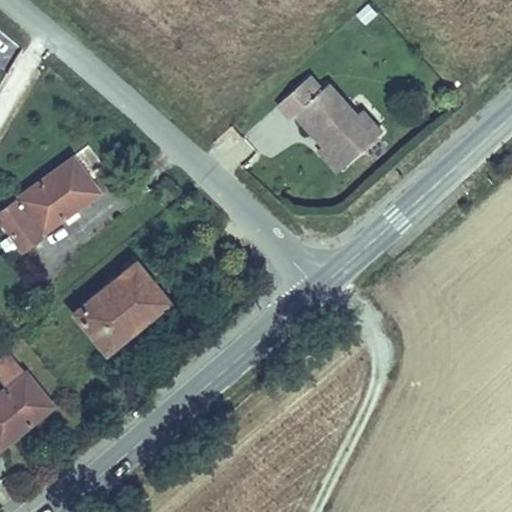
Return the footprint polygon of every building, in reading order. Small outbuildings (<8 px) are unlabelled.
[(357,115),(329,84),(323,89),(311,76),(280,104),(293,119),(298,114),(326,144),(326,145),(332,139),(351,161),(383,132),(363,110),(357,115)] [(351,161),(332,139),(326,145),(326,144),(320,149),(340,171),(351,161)] [(87,178),(72,157),(68,159),(83,180),(87,178)] [(0,220),(20,247),(97,191),(87,178),(83,180),(68,159),(0,209),(0,220)] [(140,320),(166,299),(134,261),(73,311),(94,337),(107,327),(113,335),(133,318),(135,320),(137,321),(138,321),(140,320)] [(104,349),(140,320),(138,321),(137,321),(135,320),(133,318),(113,335),(107,327),(94,337),(104,349)] [(0,444),(1,445),(51,405),(9,352),(0,359),(0,381),(5,388),(0,391),(0,444)]
